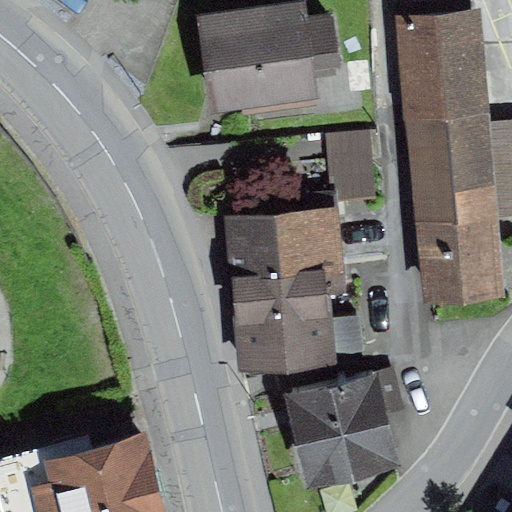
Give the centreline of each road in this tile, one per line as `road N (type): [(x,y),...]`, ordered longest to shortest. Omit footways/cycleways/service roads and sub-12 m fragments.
road 1 (secondary): [(0,36),(91,128),(142,216),(223,511)]
road 2 (residential): [(396,511),(456,451),(511,362)]
